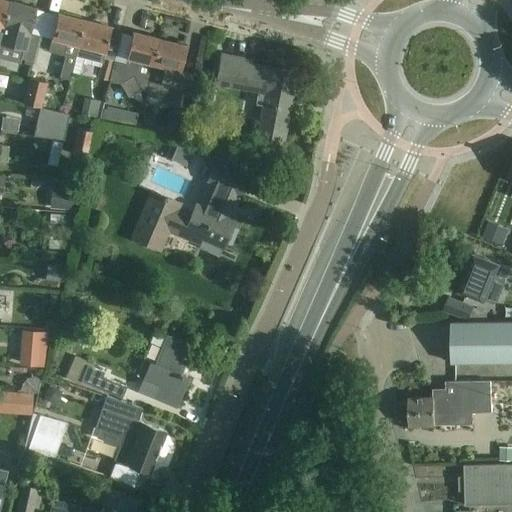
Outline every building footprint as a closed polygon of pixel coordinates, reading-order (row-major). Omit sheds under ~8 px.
[(0,0),(0,39),(9,1),(5,0),(0,0)] [(9,1),(0,39),(0,43),(23,49),(21,58),(33,61),(40,35),(30,33),(36,8),(9,1)] [(57,13),(52,33),(48,49),(49,49),(48,52),(64,56),(59,77),(70,79),(74,60),(73,60),(83,20),(57,13)] [(96,78),(109,81),(113,62),(103,59),(111,27),(83,20),(73,60),(74,60),(99,67),(96,78)] [(158,39),(132,32),(124,64),(113,62),(109,81),(121,84),(133,77),(140,90),(146,91),(158,39)] [(152,64),(148,82),(174,88),(172,100),(171,104),(186,107),(190,94),(194,74),(180,71),(186,45),(158,39),(152,64)] [(257,135),(263,136),(282,140),(296,73),(270,68),(270,69),(250,65),(251,60),(221,54),(215,83),(257,91),(255,100),(264,102),(257,135)] [(18,88),(20,71),(6,70),(4,86),(18,88)] [(47,84),(29,79),(23,104),(41,108),(47,84)] [(71,154),(86,158),(92,131),(77,128),(71,154)] [(129,240),(160,252),(168,233),(197,245),(200,239),(222,248),(234,222),(227,219),(238,193),(241,194),(247,179),(214,165),(207,179),(218,184),(211,200),(200,196),(196,206),(194,205),(189,216),(178,211),(181,203),(151,190),(129,240)] [(67,197),(86,198),(87,183),(67,182),(67,197)] [(474,254),(459,291),(485,301),(492,304),(498,302),(511,269),(500,264),(500,265),(474,254)] [(444,311),(462,318),(467,320),(472,307),(449,298),(444,311)] [(164,334),(176,339),(181,326),(168,321),(164,334)] [(452,363),(472,363),(511,362),(511,323),(452,323),(452,363)] [(140,392),(157,399),(176,406),(187,379),(182,377),(183,375),(181,374),(192,346),(153,330),(148,342),(161,348),(154,365),(150,364),(143,380),(144,380),(140,392)] [(78,383),(119,397),(123,386),(98,377),(100,372),(83,366),(78,383)] [(490,379),(465,381),(445,382),(445,389),(432,390),(433,398),(408,398),(409,426),(429,426),(473,423),(472,412),(492,411),(490,379)] [(113,460),(139,470),(149,474),(165,432),(137,421),(142,408),(107,395),(95,426),(122,437),(113,460)] [(32,412),(24,446),(54,457),(66,422),(39,414),(32,412)] [(511,463),(464,465),(465,506),(511,504),(511,463)] [(21,485),(16,511),(15,511),(31,511),(32,507),(37,508),(41,489),(21,485)] [(100,511),(70,505),(70,504),(51,499),(49,511),(135,511),(139,502),(101,488),(98,495),(105,498),(100,511)]
